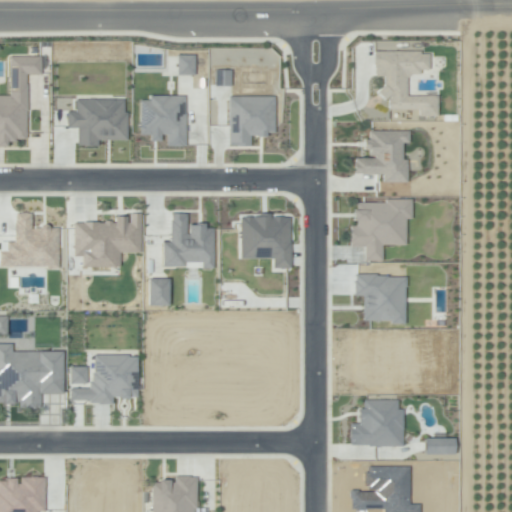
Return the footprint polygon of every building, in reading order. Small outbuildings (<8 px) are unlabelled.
[(435,96),(405,96),(404,75),(418,75),(418,70),(426,70),(426,51),(371,52),(371,76),(379,76),(379,97),(385,97),(385,110),(416,109),(416,117),(435,117),(435,96)] [(191,55),(174,55),(174,75),(192,75),(191,55)] [(0,95),(0,147),(4,147),(4,140),(24,140),(24,74),(38,75),(38,56),(7,56),(7,96),(0,95)] [(212,86),(227,86),(227,71),(212,70),(212,86)] [(137,135),(147,135),(147,141),(162,141),(162,146),(182,146),(183,96),(146,95),(146,100),(138,100),(137,135)] [(272,96),(225,96),(225,144),(236,144),(236,146),(247,146),(247,135),(272,135),(272,96)] [(123,98),(72,99),(73,111),(63,111),(64,128),(74,128),(75,146),(96,146),(96,140),(124,140),(123,98)] [(407,130),(364,130),(364,145),(366,145),(366,158),(352,158),(352,174),(380,174),(380,182),(405,182),(405,159),(400,159),(400,143),(407,143),(407,130)] [(380,245),(404,245),(404,219),(409,219),(409,201),(352,201),(352,226),(347,226),(347,247),(362,247),(362,261),(380,261),(380,245)] [(0,267),(56,267),(55,227),(28,227),(28,213),(12,213),(12,241),(0,241),(0,267)] [(139,253),(139,213),(125,214),(125,217),(111,217),(111,222),(71,222),(71,257),(79,257),(79,268),(117,268),(117,253),(139,253)] [(159,268),(210,268),(211,228),(203,228),(203,224),(185,224),(185,214),(167,213),(167,242),(159,242),(159,268)] [(238,259),(270,258),(270,268),(288,268),(287,214),(237,215),(238,259)] [(403,324),(403,275),(351,275),(351,296),(360,296),(360,321),(388,321),(388,324),(403,324)] [(145,306),(166,306),(166,279),(145,279),(145,306)] [(0,343),(0,403),(17,403),(17,409),(37,409),(38,394),(60,394),(60,351),(9,351),(9,344),(0,343)] [(67,403),(110,402),(110,398),(135,397),(134,355),(87,355),(87,367),(67,367),(67,403)] [(395,400),(361,399),(360,408),(355,408),(355,423),(347,423),(346,446),(400,446),(400,409),(395,409),(395,400)] [(421,455),(451,455),(451,439),(422,438),(421,455)] [(192,511),(192,476),(172,477),(172,481),(147,481),(146,511),(192,511)] [(41,477),(15,477),(15,479),(0,479),(0,511),(34,511),(42,511),(41,477)]
